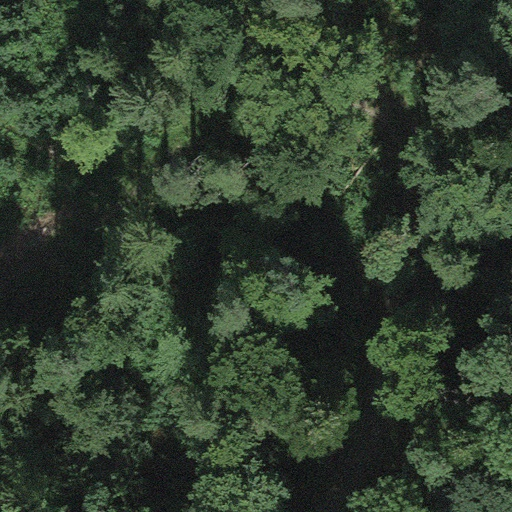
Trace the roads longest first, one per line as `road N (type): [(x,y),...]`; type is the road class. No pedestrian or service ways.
road 1 (track): [(328,511),(391,401),(402,357),(416,216),(414,172),(394,120),(345,99),(300,99),(212,130),(0,293)]
road 2 (track): [(391,401),(511,285)]
road 3 (track): [(394,120),(399,0)]
